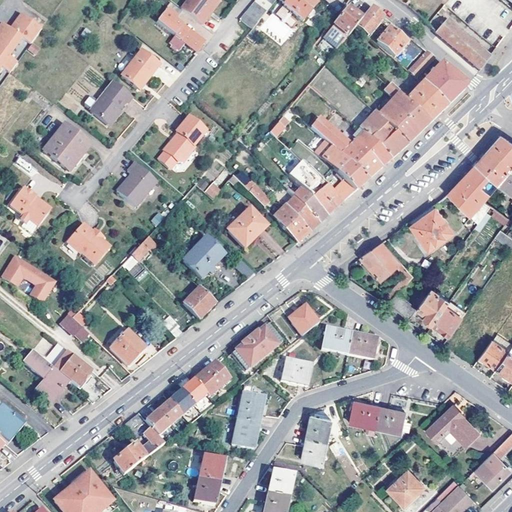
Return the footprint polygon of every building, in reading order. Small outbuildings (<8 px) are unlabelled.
[(115,0),(131,11),(138,2),(134,0),(115,0)] [(189,0),(181,10),(202,26),(211,15),(207,13),(218,1),(216,0),(189,0)] [(267,14),(272,8),(262,0),(259,0),(256,4),(267,14)] [(278,0),(284,5),(284,6),(302,22),(307,17),(309,19),(311,19),(314,16),(313,14),(311,12),(315,7),(307,0),(278,0)] [(221,3),(218,1),(207,13),(211,15),(221,3)] [(167,11),(177,19),(182,14),(171,4),(165,10),(167,11)] [(265,16),(267,14),(256,4),(251,10),(262,19),(265,16)] [(291,26),(297,18),(282,5),(276,13),(291,26)] [(383,18),(371,9),(361,21),(356,27),(367,36),(383,18)] [(257,25),(262,19),(251,10),(246,16),(257,25)] [(340,46),(356,27),(361,21),(348,10),(325,38),(338,49),(340,46)] [(176,20),(177,19),(167,11),(158,21),(174,35),(184,43),(196,53),(204,43),(176,20)] [(279,45),(293,30),(273,12),(259,27),(279,45)] [(11,30),(3,24),(0,27),(0,69),(1,67),(10,74),(18,63),(9,57),(22,39),(31,45),(42,30),(22,15),(11,30)] [(254,29),(257,25),(246,16),(241,22),(252,31),(254,29)] [(485,63),(489,58),(446,22),(435,34),(479,71),(485,63)] [(377,45),(393,60),(406,45),(389,30),(377,45)] [(184,43),(174,35),(169,40),(169,45),(175,50),(179,49),(184,43)] [(39,49),(33,45),(29,51),(35,55),(39,49)] [(159,67),(141,52),(120,76),(137,89),(144,80),(146,82),(159,67)] [(407,72),(415,78),(433,59),(426,53),(407,72)] [(423,85),(447,108),(456,98),(466,89),(466,86),(439,64),(433,69),(435,71),(423,85)] [(116,115),(118,117),(121,114),(118,112),(126,103),(127,105),(133,99),(113,83),(90,111),(107,125),(116,115)] [(439,115),(447,108),(423,85),(409,100),(391,84),(388,88),(398,97),(430,125),(439,115)] [(393,102),(398,97),(388,88),(384,93),(393,102)] [(83,104),(89,109),(96,101),(90,96),(83,104)] [(419,135),(430,125),(398,97),(393,102),(377,118),(386,126),(392,131),(408,146),(419,135)] [(116,115),(107,125),(110,127),(118,117),(116,115)] [(358,131),(391,161),(399,154),(408,146),(392,131),(388,135),(391,138),(386,142),(378,135),(386,126),(377,118),(374,115),(358,131)] [(177,140),(175,139),(164,151),(165,152),(177,162),(178,163),(183,163),(195,148),(194,147),(207,132),(189,117),(176,133),(178,135),(180,136),(177,140)] [(278,123),(285,129),(289,124),(283,118),(278,123)] [(285,129),(278,123),(270,133),(277,140),(285,129)] [(79,149),(84,154),(91,146),(66,124),(57,135),(58,135),(57,137),(56,138),(55,137),(44,151),(63,167),(79,149)] [(385,166),(391,161),(358,131),(357,133),(360,136),(350,147),(327,127),(318,136),(329,146),(340,156),(348,164),(361,150),(382,169),(385,166)] [(481,159),(504,178),(511,168),(511,143),(500,136),(494,144),(486,153),(481,159)] [(328,167),(340,156),(329,146),(325,151),(323,149),(321,151),(318,148),(312,153),(328,167)] [(79,149),(63,167),(69,172),(84,154),(79,149)] [(346,166),(365,184),(374,176),(382,169),(361,150),(348,164),(340,156),(328,167),(337,175),(346,166)] [(172,168),(177,162),(165,152),(159,159),(169,168),(172,168)] [(484,202),(485,202),(498,186),(504,178),(481,159),(467,174),(449,194),(471,217),(484,202)] [(332,194),(343,204),(353,194),(365,184),(346,166),(337,175),(344,181),(332,194)] [(511,168),(504,178),(498,186),(511,196),(511,168)] [(248,194),(254,188),(247,179),(248,177),(246,174),(243,176),(238,170),(232,177),(248,194)] [(335,211),(343,204),(332,194),(308,171),(299,181),(295,185),(300,191),(328,217),(335,211)] [(295,185),(299,181),(293,174),(288,178),(295,185)] [(120,222),(134,206),(141,198),(143,196),(121,177),(113,186),(117,190),(119,191),(112,199),(110,197),(102,206),(120,222)] [(211,186),(204,194),(212,201),(219,193),(211,186)] [(31,221),(39,227),(51,210),(23,188),(10,205),(22,214),(19,219),(27,225),(31,221)] [(269,203),(254,188),(248,194),(263,209),(269,203)] [(117,190),(110,197),(112,199),(119,191),(117,190)] [(314,230),(319,225),(293,198),(286,191),(281,196),(289,204),(284,208),(309,234),(314,230)] [(323,221),(328,217),(300,191),(293,198),(319,225),(323,221)] [(141,198),(134,206),(138,211),(146,202),(141,198)] [(491,207),(485,202),(484,202),(471,217),(478,224),(487,212),(491,207)] [(409,223),(411,226),(434,208),(433,205),(419,215),(409,223)] [(303,239),(309,234),(284,208),(273,219),(297,244),(303,239)] [(434,208),(411,226),(429,250),(452,233),(434,208)] [(249,211),(227,233),(244,250),(266,228),(249,211)] [(155,225),(164,218),(159,212),(150,219),(155,225)] [(478,224),(474,230),(477,233),(491,215),(487,212),(478,224)] [(501,230),(511,237),(511,222),(509,220),(501,230)] [(35,231),(39,227),(31,221),(27,225),(35,231)] [(101,240),(92,233),(92,234),(82,226),(66,244),(82,258),(83,257),(94,267),(110,248),(101,240)] [(92,233),(101,240),(104,237),(95,230),(92,233)] [(511,249),(511,248),(511,237),(501,230),(496,237),(511,249)] [(193,249),(213,268),(224,256),(205,237),(193,249)] [(131,257),(137,263),(148,252),(150,253),(157,247),(148,238),(131,257)] [(387,305),(389,303),(399,292),(400,293),(414,278),(383,243),(371,251),(361,258),(381,281),(397,268),(406,277),(382,302),(387,305)] [(178,256),(181,260),(190,252),(186,248),(178,256)] [(208,272),(213,268),(193,249),(190,252),(181,260),(201,280),(208,272)] [(55,284),(15,258),(2,278),(17,288),(23,279),(36,287),(30,297),(39,302),(40,300),(43,302),(55,284)] [(248,280),(255,275),(240,261),(235,267),(248,280)] [(138,264),(129,270),(133,276),(142,270),(138,264)] [(184,304),(199,320),(206,313),(215,304),(199,289),(184,304)] [(424,319),(432,325),(445,306),(449,302),(431,289),(428,293),(417,308),(416,309),(426,317),(424,319)] [(407,319),(417,308),(400,293),(399,292),(389,303),(396,310),(407,319)] [(462,319),(445,306),(432,325),(440,330),(449,337),(462,319)] [(305,307),(295,315),(299,319),(309,312),(305,307)] [(319,324),(309,312),(299,319),(295,315),(288,319),(302,337),(319,324)] [(76,314),(74,316),(71,320),(80,329),(86,323),(76,314)] [(73,337),(74,336),(80,329),(71,320),(68,317),(60,325),(73,337)] [(0,325),(7,332),(12,326),(5,320),(0,325)] [(242,346),(232,354),(245,371),(281,342),(268,325),(257,334),(256,333),(249,338),(241,345),(242,346)] [(82,343),(88,336),(80,329),(74,336),(82,343)] [(322,350),(348,356),(353,335),(326,329),(322,350)] [(127,332),(111,350),(128,367),(145,349),(127,332)] [(496,369),(509,350),(511,345),(511,341),(498,332),(493,340),(492,339),(477,359),(481,361),(483,359),(488,363),(496,369)] [(353,335),(348,356),(373,361),(378,340),(353,335)] [(77,389),(91,372),(68,353),(59,345),(44,362),(53,370),(77,389)] [(507,376),(511,379),(511,345),(509,350),(496,369),(503,374),(501,375),(505,379),(507,376)] [(68,384),(33,354),(24,364),(44,381),(35,391),(50,404),(68,384)] [(313,366),(288,361),(283,381),(309,387),(313,366)] [(208,370),(194,381),(206,395),(209,398),(230,380),(216,362),(208,370)] [(194,406),(206,395),(194,381),(188,386),(182,391),(194,406)] [(237,419),(258,424),(264,398),(251,395),(253,388),(244,387),(237,419)] [(182,416),(194,406),(182,391),(175,397),(170,401),(182,416)] [(351,422),(376,428),(381,406),(356,400),(351,422)] [(158,411),(170,426),(182,416),(170,401),(163,407),(158,411)] [(0,441),(5,445),(23,423),(0,405),(0,441)] [(401,431),(404,421),(406,412),(381,406),(376,428),(401,433),(401,431)] [(454,406),(428,430),(438,440),(451,428),(467,445),(479,434),(463,417),(464,416),(454,406)] [(145,422),(151,429),(158,436),(170,426),(158,411),(151,417),(145,422)] [(307,438),(327,442),(332,421),(312,417),(307,438)] [(258,424),(237,419),(232,445),(252,449),(258,424)] [(404,421),(401,431),(409,432),(410,422),(404,421)] [(124,475),(137,465),(164,444),(158,436),(151,429),(144,436),(148,442),(140,448),(141,451),(142,453),(140,454),(134,447),(113,462),(124,475)] [(511,434),(470,475),(474,479),(479,475),(492,488),(501,479),(510,470),(503,462),(501,460),(511,448),(511,434)] [(327,442),(307,438),(302,460),(323,465),(327,442)] [(199,479),(218,483),(223,462),(204,457),(199,479)] [(408,470),(388,489),(403,505),(423,487),(408,470)] [(268,495),(288,499),(292,478),(273,473),(268,495)] [(90,475),(56,503),(63,511),(102,511),(114,503),(90,475)] [(218,483),(199,479),(194,501),(213,506),(218,483)] [(462,511),(474,501),(460,487),(432,511),(462,511)] [(284,511),(288,499),(268,495),(264,511),(284,511)]
